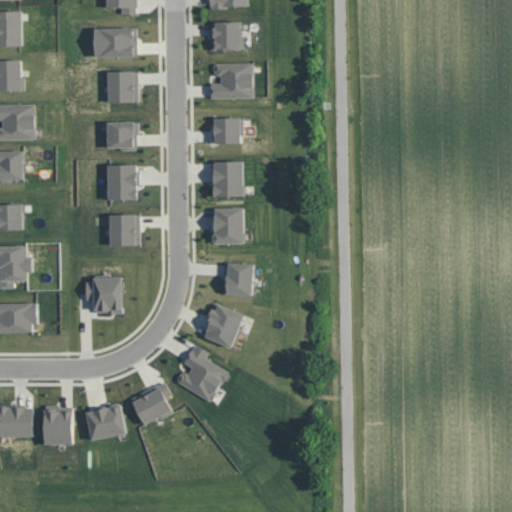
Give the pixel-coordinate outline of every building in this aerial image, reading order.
[(138,0),(138,6),(136,6),(136,12),(123,13),(122,6),(106,6),(106,0),(138,0)] [(249,0),(249,5),(227,5),(226,8),(213,8),(212,5),(210,5),(210,0),(249,0)] [(0,9),(23,9),(23,44),(0,44),(0,9)] [(242,20),(242,36),(244,36),(245,48),(212,49),(211,35),(214,35),(214,27),(217,27),(216,21),(242,20)] [(138,27),(138,55),(96,56),(96,27),(138,27)] [(25,76),(25,88),(0,88),(0,58),(22,58),(22,76),(25,76)] [(254,63),(254,96),(212,97),(212,82),(222,82),(221,74),(218,74),(215,70),(215,65),(217,62),(254,63)] [(139,70),(139,100),(109,101),(110,70),(139,70)] [(0,103),(36,103),(37,137),(0,137),(0,126),(3,126),(3,119),(0,119),(0,103)] [(244,117),(244,134),(242,134),(242,142),(212,142),(212,124),(216,124),(216,117),(244,117)] [(140,121),(140,132),(138,132),(138,146),(136,146),(136,149),(122,149),(122,147),(109,147),(109,121),(140,121)] [(0,150),(25,150),(25,162),(26,162),(27,172),(25,172),(25,178),(12,178),(11,180),(0,180),(0,150)] [(244,160),(245,194),(213,195),(213,168),(216,168),(216,161),(244,160)] [(137,163),(137,171),(140,171),(140,184),(138,184),(138,198),(110,199),(109,163),(137,163)] [(0,203),(25,203),(25,211),(24,211),(24,227),(0,227),(0,203)] [(245,207),(245,242),(217,242),(215,240),(214,234),(217,231),(217,229),(215,229),(215,214),(217,214),(217,207),(245,207)] [(141,214),(141,244),(112,244),(111,213),(141,214)] [(34,255),(34,271),(29,271),(28,280),(16,280),(16,287),(1,287),(1,279),(0,279),(0,245),(28,245),(28,256),(34,255)] [(255,264),(253,293),(224,291),(225,262),(255,264)] [(124,275),(124,312),(116,313),(116,314),(109,314),(109,311),(97,312),(97,309),(95,309),(95,298),(88,298),(87,280),(95,280),(95,276),(124,275)] [(245,314),(232,346),(206,335),(209,329),(208,328),(212,315),(210,315),(213,308),(215,301),(245,314)] [(0,302),(38,302),(39,323),(34,323),(34,330),(0,330),(0,302)] [(231,372),(224,382),(223,381),(216,392),(217,393),(213,400),(211,399),(210,400),(179,380),(178,377),(181,373),(185,372),(189,373),(193,367),(184,362),(192,348),(194,349),(197,344),(210,351),(206,357),(231,372)] [(174,411),(163,418),(161,415),(146,424),(132,398),(165,381),(173,393),(166,397),(174,411)] [(122,404),(128,432),(94,439),(91,426),(88,427),(86,413),(88,413),(88,411),(112,404),(114,403),(119,402),(122,404)] [(35,406),(34,435),(0,435),(0,404),(27,404),(27,406),(35,406)] [(73,406),(74,442),(46,443),(46,404),(61,404),(61,406),(73,406)]
